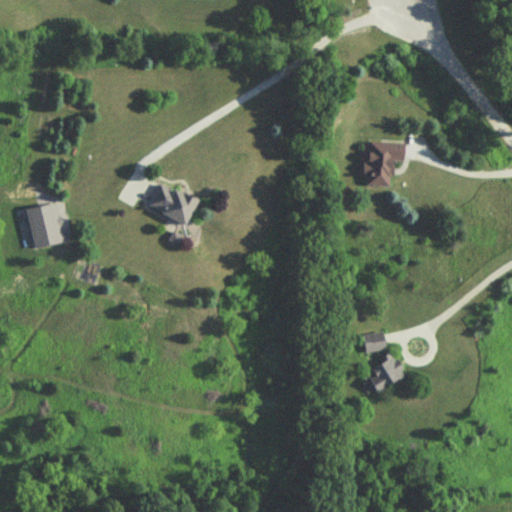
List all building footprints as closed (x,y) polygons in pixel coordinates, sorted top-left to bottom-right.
[(365,188),(391,189),(392,162),(403,163),(404,145),(366,143),(365,188)] [(197,202),(159,184),(147,209),(185,227),(197,202)] [(17,210),(48,203),(55,237),(24,244),(17,210)] [(365,355),(386,350),(382,333),(361,337),(365,355)] [(405,379),(393,353),(378,360),(380,365),(365,372),(375,393),(405,379)]
